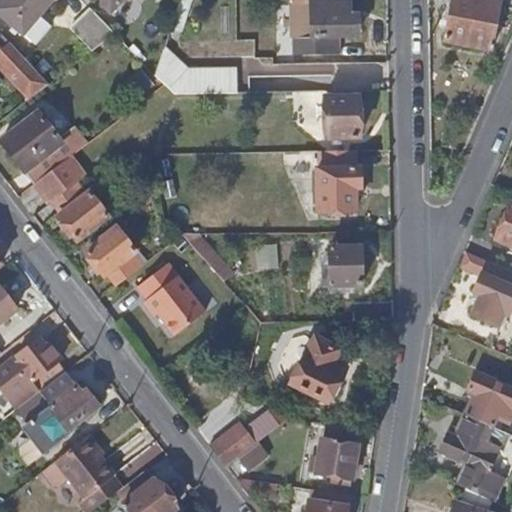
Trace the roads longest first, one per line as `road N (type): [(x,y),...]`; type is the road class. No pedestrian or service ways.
road 1 (residential): [(0,201),(238,511)]
road 2 (residential): [(418,301),(412,0)]
road 3 (residential): [(511,85),(418,301)]
road 4 (residential): [(380,511),(418,301)]
